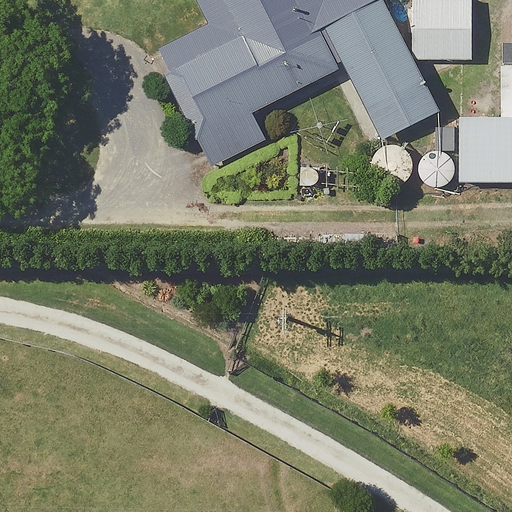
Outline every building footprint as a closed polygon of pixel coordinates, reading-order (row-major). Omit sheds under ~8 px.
[(201,0),(215,29),(161,54),(213,166),(262,144),(249,116),(333,77),(297,0),(201,0)] [(469,61),(471,1),(439,0),(412,0),(410,58),(469,61)] [(429,115),(378,1),(322,26),(373,141),(429,115)] [(511,182),(511,121),(459,120),(458,182),(511,182)] [(409,149),(411,186),(449,185),(448,148),(409,149)] [(411,186),(409,149),(369,151),(370,188),(411,186)]
